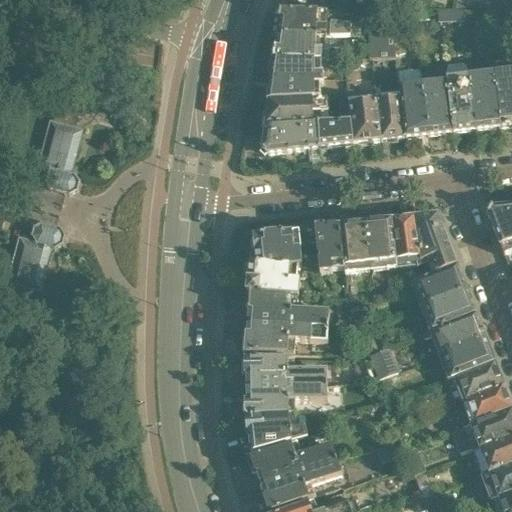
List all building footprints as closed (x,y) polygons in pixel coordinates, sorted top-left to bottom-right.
[(34,0),(75,12),(76,7),(73,6),(74,0),(34,0)] [(284,0),(282,10),(300,10),(301,7),(303,0),(317,0),(318,0),(317,0),(284,0)] [(282,14),(278,38),(326,37),(326,38),(330,38),(350,39),(351,26),(340,25),(340,16),(329,15),(318,15),(318,14),(282,14)] [(460,14),(436,15),(436,25),(460,25),(460,14)] [(415,16),(415,25),(429,25),(429,16),(415,16)] [(393,36),(368,37),(369,62),(396,62),(393,36)] [(274,63),(324,62),(356,62),(355,49),(325,50),(326,38),(326,37),(278,38),(275,63),(274,63)] [(274,63),(271,83),(324,81),(324,77),(324,62),(274,63)] [(448,67),(446,77),(446,81),(447,85),(453,136),(474,133),(467,79),(469,78),(469,74),(464,65),(448,67)] [(420,72),(397,75),(399,90),(399,93),(400,101),(406,141),(429,138),(423,87),(422,87),(420,72)] [(511,73),(489,76),(495,131),(500,130),(511,128),(511,73)] [(469,78),(467,79),(474,133),(495,131),(489,76),(469,78)] [(271,83),(268,104),(321,101),(321,87),(324,87),(324,81),(271,83)] [(447,85),(423,87),(429,138),(453,136),(447,85)] [(360,92),(347,93),(347,101),(349,118),(350,125),(352,125),(354,147),(382,144),(377,104),(361,106),(360,92)] [(267,114),(265,131),(314,127),(313,114),(328,114),(328,100),(321,101),(268,104),(267,114)] [(339,102),(340,115),(344,119),(349,118),(347,101),(339,102)] [(400,101),(377,104),(382,144),(406,141),(400,101)] [(83,132),(74,130),(52,124),(50,123),(38,169),(49,172),(47,177),(48,177),(47,183),(45,183),(46,185),(47,185),(50,191),(49,191),(51,193),(51,192),(60,195),(63,195),(69,196),(69,197),(71,197),(70,196),(76,193),(77,194),(78,192),(78,191),(79,186),(80,186),(80,183),(79,183),(76,178),(76,177),(74,176),(73,177),(72,176),(83,132)] [(329,126),(316,127),(319,151),(354,147),(352,125),(350,125),(329,126)] [(261,151),(260,152),(267,159),(270,157),(318,151),(319,151),(316,127),(314,127),(265,131),(264,132),(261,151)] [(511,209),(490,212),(488,216),(504,259),(508,268),(511,266),(511,209)] [(434,270),(436,276),(456,269),(437,218),(417,220),(422,264),(430,261),(431,264),(422,268),(423,272),(429,269),(429,272),(434,270)] [(421,265),(422,264),(417,220),(392,223),(397,269),(421,267),(421,265)] [(397,270),(397,269),(392,223),(366,226),(371,273),(397,270)] [(8,287),(41,295),(52,250),(54,250),(54,252),(56,251),(56,250),(61,247),(63,248),(64,246),(63,245),(64,240),(66,240),(65,237),(64,238),(61,232),(62,231),(60,230),(60,231),(54,229),(42,226),(42,225),(40,226),(40,227),(35,230),(34,229),(32,231),(33,232),(32,237),(31,237),(31,240),(32,240),(35,244),(19,240),(8,287)] [(345,277),(371,273),(366,226),(338,230),(344,272),(345,277)] [(333,274),(344,272),(338,230),(315,232),(320,278),(333,276),(333,274)] [(302,270),(300,252),(298,234),(254,239),(254,242),(251,245),(252,251),(255,254),(255,256),(250,257),(251,265),(290,271),(302,270)] [(318,268),(317,257),(309,258),(310,268),(318,268)] [(289,283),(290,271),(251,265),(251,267),(250,267),(250,268),(245,271),(245,278),(248,281),(247,295),(299,300),(300,284),(289,283)] [(456,269),(436,276),(410,286),(420,313),(467,295),(456,269)] [(388,294),(397,292),(395,279),(386,280),(388,294)] [(298,313),(299,300),(247,295),(246,310),(249,314),(248,327),(329,331),(330,315),(298,313)] [(348,306),(355,305),(353,295),(346,297),(348,306)] [(475,318),(467,295),(420,313),(429,335),(475,318)] [(363,323),(357,306),(348,310),(354,327),(363,323)] [(475,318),(429,335),(438,359),(484,342),(475,318)] [(328,347),(329,331),(248,327),(247,342),(244,344),(243,354),(246,357),(246,358),(288,358),(295,358),(295,345),(328,347)] [(363,340),(371,358),(379,355),(372,337),(363,340)] [(493,365),(484,342),(438,359),(447,383),(493,365)] [(358,347),(349,347),(350,363),(364,363),(358,347)] [(390,351),(379,355),(371,358),(369,358),(378,382),(399,375),(390,351)] [(294,374),(294,363),(246,362),(246,364),(243,367),(243,376),(246,379),(246,380),(248,380),(248,390),(328,389),(327,373),(294,374)] [(503,390),(493,365),(447,383),(454,403),(460,401),(462,405),(503,390)] [(247,418),(247,420),(295,417),(295,405),(328,405),(328,389),(248,390),(248,403),(247,403),(247,404),(243,407),(244,416),(247,418)] [(468,420),(471,427),(511,412),(503,390),(462,405),(464,409),(458,411),(462,422),(468,420)] [(400,411),(389,415),(393,427),(404,423),(400,411)] [(511,440),(511,413),(511,412),(471,427),(471,428),(451,436),(459,456),(472,451),(473,455),(511,440)] [(297,431),(295,417),(247,420),(248,422),(244,424),(245,434),(249,438),(249,439),(250,439),(251,457),(292,445),(292,444),(307,440),(305,430),(297,431)] [(389,448),(400,445),(397,436),(386,440),(389,448)] [(511,440),(473,455),(483,478),(511,466),(511,440)] [(380,465),(395,461),(404,458),(401,445),(400,445),(389,448),(376,451),(380,465)] [(262,488),(337,463),(332,448),(301,458),(297,447),(292,448),(251,460),(252,462),(249,466),(252,474),(257,476),(257,477),(258,477),(262,488)] [(405,457),(409,468),(413,477),(414,478),(426,473),(416,450),(404,454),(406,457),(405,457)] [(342,478),(337,463),(262,488),(265,499),(264,499),(265,501),(262,504),(264,511),(282,511),(316,500),(312,488),(342,478)] [(511,495),(511,466),(483,478),(482,479),(491,503),(511,495)] [(414,479),(413,477),(409,468),(399,471),(404,483),(414,479)] [(424,474),(423,474),(414,478),(419,490),(429,486),(424,474)] [(419,493),(409,497),(414,509),(416,507),(417,511),(426,511),(423,504),(419,493)] [(511,511),(511,495),(491,503),(491,504),(492,504),(494,511),(511,511)] [(423,504),(426,511),(442,511),(437,498),(423,504)] [(292,511),(358,511),(355,503),(348,505),(330,511),(329,511),(325,500),(314,505),(309,506),(292,511)]
